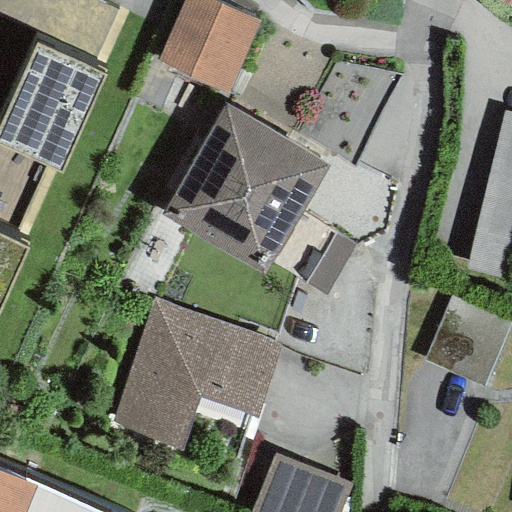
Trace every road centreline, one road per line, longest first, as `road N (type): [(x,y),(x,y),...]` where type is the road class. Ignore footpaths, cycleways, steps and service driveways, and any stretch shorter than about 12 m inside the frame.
road 1 (residential): [(413,53),(376,473)]
road 2 (residential): [(252,0),(293,32),(413,53)]
